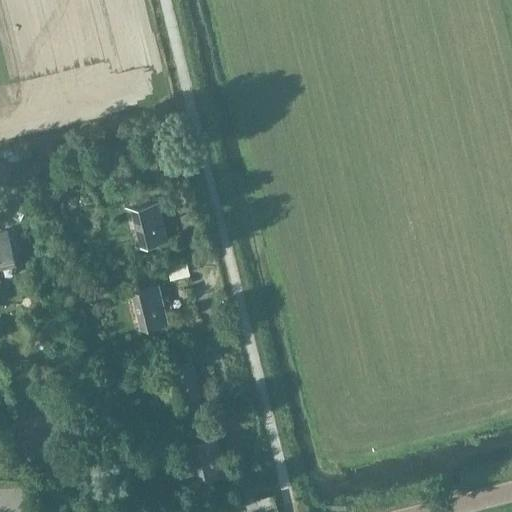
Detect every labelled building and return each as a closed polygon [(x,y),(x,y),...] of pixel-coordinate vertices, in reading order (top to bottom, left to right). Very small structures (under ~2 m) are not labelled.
[(133,144),(140,168),(145,183),(159,179),(151,141),(133,144)] [(132,207),(142,246),(167,240),(157,201),(132,207)] [(0,268),(15,264),(7,231),(0,232),(0,268)] [(174,257),(154,259),(155,274),(175,272),(174,257)] [(132,290),(141,329),(167,323),(157,284),(132,290)] [(191,348),(206,346),(204,336),(189,338),(191,348)] [(175,404),(190,400),(192,408),(200,406),(198,398),(200,397),(190,358),(165,364),(175,404)] [(194,453),(200,480),(226,474),(216,434),(183,443),(186,455),(194,453)]
